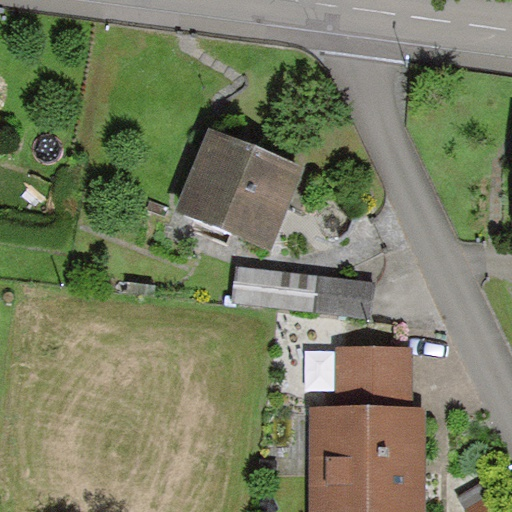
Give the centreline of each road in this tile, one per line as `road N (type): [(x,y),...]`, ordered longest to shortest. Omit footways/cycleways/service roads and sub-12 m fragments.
road 1 (residential): [(511,402),(376,115),(354,12)]
road 2 (residential): [(511,23),(354,12)]
